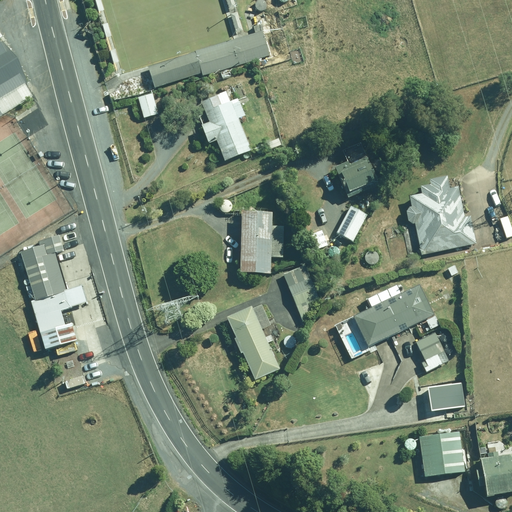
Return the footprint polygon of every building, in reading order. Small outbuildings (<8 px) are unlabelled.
[(233,0),(220,0),(225,13),(236,10),(233,0)] [(239,13),(227,17),(233,37),(245,34),(239,13)] [(271,56),(264,35),(150,71),(157,92),(271,56)] [(30,100),(0,49),(0,117),(15,109),(30,100)] [(231,70),(217,75),(220,82),(234,77),(231,70)] [(231,103),(228,94),(201,105),(209,126),(202,129),(208,145),(216,142),(224,163),(250,152),(238,121),(244,118),(237,101),(231,103)] [(155,95),(140,100),(146,120),(160,116),(155,95)] [(279,140),(262,144),(265,155),(281,150),(279,140)] [(371,157),(339,170),(351,199),(382,187),(371,157)] [(453,192),(450,179),(434,182),(435,188),(425,189),(426,197),(414,200),(424,256),(478,246),(473,218),(467,220),(462,191),(453,192)] [(220,201),(219,202),(218,203),(217,205),(217,206),(217,208),(217,209),(217,211),(217,212),(218,213),(219,214),(220,215),(222,216),(223,217),(225,217),(226,217),(228,217),(229,216),(230,215),(232,214),(233,213),(233,212),(234,210),(234,209),(234,207),(234,206),(233,204),(232,203),(231,202),(230,201),(229,200),(227,200),(226,199),(224,199),(223,200),(221,200),(220,201)] [(369,216),(354,208),(340,234),(355,242),(369,216)] [(276,216),(246,215),(244,275),(274,276),(276,216)] [(49,354),(76,346),(66,313),(73,311),(57,255),(66,252),(62,236),(41,242),(43,248),(23,254),(38,305),(35,305),(49,354)] [(454,267),(446,270),(452,283),(460,280),(454,267)] [(306,268),(287,276),(306,323),(324,316),(306,268)] [(421,287),(356,319),(371,349),(436,317),(421,287)] [(282,370),(255,309),(232,320),(259,380),(282,370)] [(290,335),(287,335),(285,335),(284,336),(283,337),(282,338),(281,340),(280,341),(280,342),(280,344),(280,346),(280,347),(281,348),(282,350),(283,351),(284,352),(286,352),(287,353),(289,353),(290,353),(292,353),(293,352),(294,351),(296,350),(297,349),(297,348),(298,346),(298,344),(298,343),(298,341),(297,340),(296,339),(295,337),(294,336),(293,336),(291,335),(290,335)] [(450,363),(436,335),(419,343),(433,371),(450,363)] [(459,433),(418,437),(422,479),(463,475),(459,433)] [(511,457),(485,463),(492,499),(511,495),(511,457)]
